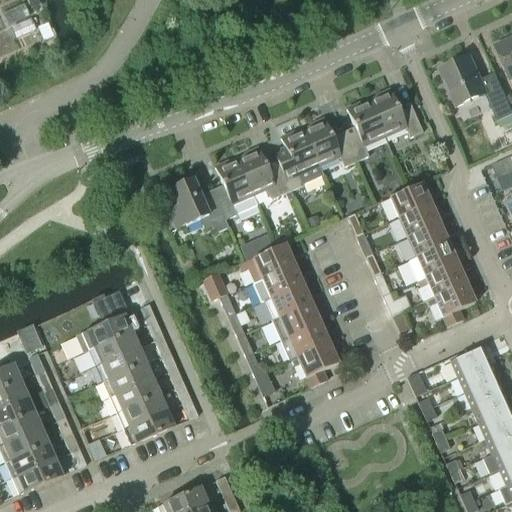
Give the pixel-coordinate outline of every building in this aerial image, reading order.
[(511,40),(495,48),(511,83),(511,81),(511,40)] [(511,117),(511,111),(509,105),(496,76),(481,82),(470,59),(440,73),(457,110),(486,97),(498,124),(511,117)] [(368,102),(385,140),(405,131),(410,141),(423,135),(412,111),(400,117),(389,92),(368,102)] [(385,140),(368,102),(347,111),(357,135),(346,141),(356,164),(369,159),(364,149),(385,140)] [(356,164),(346,141),(334,146),(323,121),(302,131),(319,169),(339,160),(344,170),(356,164)] [(319,169),(302,131),(281,140),(284,148),(271,154),(279,170),(280,170),(291,194),(323,179),(319,169)] [(291,194),(280,170),(279,170),(268,175),(258,151),(236,160),(253,198),(254,198),(265,193),(267,196),(272,202),(291,194)] [(511,175),(511,163),(510,159),(492,167),(497,181),(511,175)] [(253,198),(236,160),(215,170),(226,194),(214,199),(228,230),(225,223),(237,217),(237,216),(258,207),(254,198),(253,198)] [(228,230),(214,199),(203,204),(192,180),(170,189),(178,207),(165,213),(173,232),(186,226),(187,228),(200,222),(205,232),(212,228),(216,235),(228,230)] [(398,221),(431,206),(422,186),(389,200),(398,221)] [(407,240),(439,226),(431,206),(398,221),(407,240)] [(356,240),(363,236),(354,216),(347,219),(356,240)] [(416,260),(448,246),(439,226),(407,240),(416,260)] [(364,259),(372,256),(363,236),(356,240),(364,259)] [(417,283),(457,266),(448,246),(416,260),(409,264),(417,283)] [(294,267),(285,247),(238,268),(240,274),(246,271),(253,285),(294,267)] [(373,279),(381,276),(372,256),(364,259),(373,279)] [(457,266),(417,283),(420,290),(428,287),(434,300),(466,285),(457,266)] [(294,267),(253,285),(252,286),(260,305),(263,304),(263,305),(303,287),(294,267)] [(382,299),(390,296),(381,276),(373,279),(382,299)] [(212,304),(219,301),(227,297),(223,288),(218,277),(203,283),(212,304)] [(466,285),(434,300),(425,304),(428,310),(436,306),(447,330),(463,323),(459,313),(475,306),(466,285)] [(303,287),(263,305),(272,324),(311,307),(303,287)] [(118,294),(104,300),(114,323),(124,319),(120,311),(125,309),(118,294)] [(405,297),(393,302),(390,296),(382,299),(391,319),(402,313),(411,310),(405,297)] [(227,297),(219,301),(228,320),(236,317),(227,297)] [(311,307),(272,324),(281,344),(288,341),(320,326),(311,307)] [(150,313),(141,317),(146,327),(155,324),(150,313)] [(412,334),(402,313),(391,319),(400,339),(412,334)] [(237,340),(245,337),(236,317),(228,320),(237,340)] [(114,323),(81,337),(88,353),(131,334),(124,318),(124,319),(114,323)] [(160,335),(155,324),(146,327),(151,338),(160,335)] [(288,341),(281,344),(290,364),(292,363),(297,361),(329,346),(320,326),(288,341)] [(34,333),(18,339),(25,355),(41,348),(34,333)] [(131,334),(88,353),(95,369),(128,355),(138,350),(131,334)] [(245,337),(237,340),(245,360),(253,356),(250,348),(245,337)] [(164,344),(155,348),(160,359),(169,355),(164,344)] [(329,346),(297,361),(292,363),(294,369),(300,367),(311,391),(327,384),(322,374),(338,367),(329,346)] [(128,355),(95,369),(102,384),(145,366),(138,350),(128,355)] [(457,380),(490,366),(483,350),(450,364),(457,380)] [(173,366),(169,355),(160,359),(165,370),(173,366)] [(254,380),(262,376),(253,356),(245,360),(251,371),(254,380)] [(44,373),(38,362),(29,366),(35,377),(44,373)] [(145,366),(102,384),(109,400),(152,382),(145,366)] [(464,396),(497,381),(490,366),(457,380),(464,396)] [(0,392),(20,384),(13,367),(0,373),(0,392)] [(49,384),(44,373),(35,377),(40,388),(49,384)] [(262,376),(254,380),(263,400),(275,395),(266,374),(262,376)] [(418,375),(407,380),(415,399),(426,394),(418,375)] [(178,376),(169,380),(174,391),(183,387),(178,376)] [(471,411),(504,397),(497,381),(464,396),(471,411)] [(152,382),(109,400),(116,416),(132,409),(159,397),(152,382)] [(20,384),(0,392),(0,411),(27,399),(20,384)] [(187,398),(183,387),(174,391),(179,401),(187,398)] [(58,405),(53,394),(44,398),(49,408),(58,405)] [(132,409),(116,416),(122,431),(166,413),(159,397),(132,409)] [(478,427),(511,412),(504,397),(471,411),(478,427)] [(27,399),(0,411),(0,429),(34,415),(27,399)] [(422,415),(432,410),(428,401),(418,405),(422,415)] [(63,416),(58,405),(49,408),(54,420),(63,416)] [(192,407),(183,411),(188,423),(197,419),(192,407)] [(432,410),(422,415),(427,424),(436,420),(432,410)] [(485,442),(511,430),(511,414),(511,412),(478,427),(485,442)] [(166,413),(122,431),(130,448),(173,429),(166,413)] [(0,449),(41,431),(34,415),(0,429),(0,449)] [(71,436),(67,426),(58,429),(62,440),(71,436)] [(492,458),(511,448),(511,430),(485,442),(492,457),(492,458)] [(41,431),(0,449),(0,456),(4,466),(47,447),(41,431)] [(442,432),(432,436),(436,446),(446,441),(442,432)] [(76,447),(71,436),(62,440),(67,451),(76,447)] [(446,441),(436,446),(440,455),(450,451),(446,441)] [(11,482),(54,462),(47,447),(4,466),(11,482)] [(511,467),(511,448),(492,458),(492,457),(481,461),(489,477),(499,473),(511,467)] [(86,468),(81,457),(72,461),(77,472),(86,468)] [(54,462),(11,482),(18,497),(61,478),(54,462)] [(450,477),(460,472),(455,463),(446,467),(450,477)] [(506,489),(511,485),(511,467),(499,473),(506,489)] [(460,472),(450,477),(454,486),(464,482),(460,472)] [(223,479),(215,483),(220,495),(228,491),(223,479)] [(511,485),(506,489),(498,492),(505,507),(511,503),(511,485)] [(157,511),(194,511),(208,506),(200,490),(166,505),(156,510),(157,511)] [(469,493),(460,498),(464,507),(474,503),(469,493)] [(233,500),(224,504),(227,511),(234,511),(237,511),(233,500)] [(477,511),(474,503),(464,507),(465,511),(477,511)]
